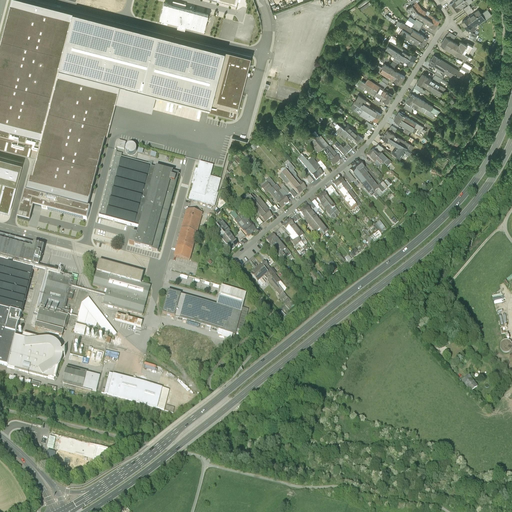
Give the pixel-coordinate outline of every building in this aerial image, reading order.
[(0,126),(40,137),(35,156),(26,192),(88,208),(120,83),(210,106),(211,107),(225,50),(30,0),(10,0),(0,40),(0,126)] [(369,1),(368,0),(364,0),(358,5),(360,8),(360,7),(362,9),(370,4),(368,2),(369,1)] [(455,0),(448,5),(451,9),(463,0),(455,0)] [(463,0),(451,9),(453,13),(466,3),(466,4),(468,4),(473,0),(463,0)] [(418,12),(424,16),(426,13),(421,9),(416,3),(416,2),(412,5),(418,12)] [(164,3),(160,18),(178,23),(177,26),(185,28),(186,25),(204,30),(208,15),(164,3)] [(411,14),(414,17),(415,16),(435,29),(437,25),(424,16),(418,12),(412,5),(406,9),(408,12),(411,14)] [(469,5),(463,9),(467,15),(473,11),(469,5)] [(486,10),(481,14),(464,27),(466,30),(467,30),(468,33),(469,32),(470,33),(471,33),(476,29),(473,26),(477,23),(478,25),(491,16),(486,10)] [(427,11),(426,13),(424,16),(437,25),(439,21),(429,14),(430,12),(427,11)] [(461,23),(464,27),(481,14),(478,11),(461,23)] [(407,24),(419,31),(423,24),(416,19),(413,24),(409,21),(407,24)] [(395,24),(401,28),(425,43),(428,40),(401,23),(401,24),(397,21),(395,24)] [(423,47),(425,43),(401,28),(398,33),(416,45),(417,44),(423,47)] [(470,33),(468,39),(475,42),(478,33),(474,32),(473,34),(471,33),(470,33)] [(390,39),(389,41),(390,42),(395,46),(399,40),(394,36),(392,39),(390,39)] [(445,38),(443,41),(467,57),(473,48),(467,44),(466,46),(460,42),(458,46),(445,38)] [(468,57),(467,57),(443,41),(440,45),(454,54),(466,61),(468,57)] [(416,58),(395,46),(390,42),(388,46),(414,62),(416,58)] [(411,66),(414,62),(388,46),(385,50),(394,55),(393,56),(400,61),(401,59),(411,66)] [(209,111),(236,117),(239,106),(238,106),(242,94),(222,89),(228,67),(247,72),(251,57),(225,50),(211,107),(210,106),(209,111)] [(468,74),(469,71),(462,66),(458,72),(434,56),(431,60),(457,76),(462,80),(465,76),(464,75),(465,73),(468,74)] [(454,80),(457,76),(431,60),(429,64),(437,69),(436,70),(440,72),(440,71),(454,80)] [(372,67),(380,72),(382,68),(374,63),(372,67)] [(385,65),(382,68),(402,81),(405,77),(385,65)] [(382,68),(380,72),(400,85),(402,81),(382,68)] [(440,78),(441,76),(440,75),(441,75),(436,72),(433,78),(439,83),(441,79),(440,78)] [(422,75),(419,79),(442,93),(443,93),(445,90),(422,75)] [(439,97),(442,93),(419,79),(417,83),(429,90),(429,91),(439,97)] [(388,103),(390,99),(365,83),(360,80),(356,85),(363,90),(364,88),(388,103)] [(367,80),(365,83),(390,99),(393,96),(367,80)] [(412,91),(417,95),(419,91),(427,97),(429,93),(425,90),(424,91),(422,90),(422,89),(416,85),(412,91)] [(410,94),(408,97),(432,113),(437,116),(439,112),(432,108),(432,107),(416,97),(416,98),(410,94)] [(354,102),(379,118),(381,114),(368,106),(369,103),(358,96),(354,102)] [(431,116),(432,113),(408,97),(405,101),(424,113),(425,112),(431,116)] [(376,122),(379,118),(354,102),(351,107),(370,119),(371,118),(376,122)] [(479,106),(475,104),(471,111),(475,113),(476,111),(478,112),(479,109),(478,108),(479,106)] [(414,127),(419,130),(421,131),(424,134),(426,131),(422,129),(423,128),(399,112),(396,116),(414,127)] [(411,131),(414,127),(396,116),(394,120),(411,131)] [(356,146),(359,142),(344,128),(338,123),(330,117),(328,118),(338,127),(336,128),(351,142),(351,141),(356,146)] [(338,123),(344,128),(359,142),(362,139),(347,124),(347,125),(340,119),(338,123)] [(0,147),(35,156),(40,137),(0,126),(0,147)] [(309,132),(316,139),(319,136),(313,129),(309,132)] [(387,131),(385,135),(398,143),(410,152),(413,148),(387,131)] [(382,138),(395,147),(390,154),(399,161),(404,153),(408,155),(410,152),(398,143),(385,135),(382,138)] [(336,163),(343,158),(337,151),(334,151),(332,152),(319,136),(316,139),(336,163)] [(324,153),(327,156),(325,157),(333,166),(336,163),(316,139),(309,144),(319,156),(324,153)] [(126,143),(119,141),(117,148),(124,150),(126,143)] [(338,151),(344,156),(347,154),(351,149),(347,145),(343,149),(338,144),(335,147),(338,151)] [(128,155),(130,156),(133,155),(135,154),(136,152),(136,150),(135,148),(134,146),(131,145),(129,145),(127,147),(126,149),(126,151),(126,153),(128,155)] [(386,168),(390,163),(381,154),(380,155),(373,149),(370,152),(386,167),(386,168)] [(385,169),(386,167),(370,152),(367,155),(372,160),(371,161),(373,162),(372,163),(376,167),(378,167),(380,165),(385,169)] [(156,168),(121,158),(122,154),(116,153),(99,217),(140,228),(156,168)] [(316,180),(319,178),(303,158),(302,156),(298,159),(305,167),(302,169),(305,172),(308,170),(316,180)] [(0,157),(0,180),(4,181),(17,185),(22,163),(0,157)] [(251,157),(247,160),(252,166),(257,162),(253,157),(252,158),(251,157)] [(304,157),(303,158),(319,178),(323,175),(318,169),(319,168),(310,158),(307,160),(304,157)] [(320,162),(318,164),(323,171),(326,169),(320,162)] [(353,167),(375,193),(378,197),(383,193),(382,192),(378,188),(377,186),(363,169),(364,168),(360,162),(353,167)] [(218,194),(217,194),(220,180),(210,177),(213,167),(199,163),(197,171),(196,170),(192,185),(193,185),(191,193),(189,200),(214,207),(218,194)] [(302,192),(306,189),(295,175),(296,174),(293,171),(295,170),(290,164),(284,169),(285,171),(302,192)] [(380,174),(371,165),(369,167),(378,177),(380,174)] [(371,196),(375,193),(353,167),(350,170),(371,196)] [(178,175),(156,168),(140,228),(137,236),(132,234),(129,244),(135,246),(134,246),(157,252),(162,234),(165,235),(170,216),(167,216),(170,206),(172,207),(180,178),(178,177),(178,175)] [(299,195),(303,192),(302,192),(285,171),(279,176),(286,185),(289,183),(299,195)] [(348,172),(342,177),(346,181),(346,180),(349,184),(351,182),(352,182),(355,180),(348,172)] [(269,179),(265,182),(286,206),(289,203),(285,198),(287,195),(289,193),(282,185),(280,187),(283,190),(280,192),(269,179)] [(340,179),(336,181),(356,205),(358,207),(361,204),(355,198),(356,198),(350,191),(352,189),(346,182),(344,184),(340,179)] [(17,185),(4,181),(0,196),(0,209),(9,212),(17,185)] [(352,209),(356,205),(336,181),(333,184),(346,199),(345,201),(346,202),(347,203),(352,209)] [(382,181),(377,186),(378,188),(382,192),(388,187),(382,181)] [(286,206),(265,182),(260,186),(266,193),(268,191),(282,209),(286,206)] [(335,191),(331,186),(326,191),(330,195),(335,191)] [(24,191),(17,219),(29,222),(33,207),(87,221),(90,208),(88,208),(26,192),(24,191)] [(323,193),(320,195),(334,212),(336,215),(339,212),(334,207),(335,207),(323,193)] [(227,205),(220,195),(216,208),(220,213),(227,205)] [(265,223),(269,220),(250,198),(248,195),(244,197),(265,223)] [(333,213),(334,212),(320,195),(316,198),(328,212),(328,213),(333,219),(336,216),(333,213)] [(253,196),(250,198),(269,220),(272,217),(267,212),(269,211),(259,199),(257,201),(253,196)] [(314,200),(309,205),(316,213),(319,211),(317,210),(319,208),(318,206),(318,205),(314,200)] [(273,208),(273,207),(270,209),(274,214),(276,212),(277,212),(279,210),(275,206),(273,208)] [(306,206),(303,209),(320,229),(324,234),(328,231),(311,211),(311,212),(306,206)] [(316,232),(320,229),(303,209),(300,212),(316,232)] [(187,210),(174,257),(189,261),(202,214),(187,210)] [(243,214),(238,218),(252,234),(255,231),(249,223),(250,222),(243,214)] [(252,234),(238,218),(235,220),(248,237),(252,234)] [(289,220),(286,223),(305,246),(308,243),(302,236),(303,235),(295,225),(294,226),(289,220)] [(373,226),(377,230),(380,233),(385,229),(379,221),(373,226)] [(217,226),(221,232),(235,248),(238,245),(234,239),(233,240),(232,238),(228,233),(230,232),(221,222),(217,226)] [(309,251),(305,246),(286,223),(283,226),(291,237),(290,238),(292,240),(291,242),(297,249),(300,246),(304,251),(305,250),(307,252),(309,251)] [(288,237),(281,228),(275,233),(279,238),(282,236),(285,240),(288,237)] [(381,235),(380,233),(377,230),(369,237),(373,242),(381,235)] [(237,234),(239,235),(242,240),(245,237),(240,231),(237,234)] [(231,251),(235,248),(221,232),(218,235),(231,251)] [(0,261),(32,270),(37,272),(44,248),(0,235),(0,261)] [(273,235),(269,237),(288,260),(289,261),(293,258),(287,251),(286,251),(273,235)] [(284,263),(288,260),(269,237),(266,240),(284,263)] [(269,257),(266,261),(270,266),(274,262),(269,257)] [(32,270),(0,261),(0,363),(7,365),(15,337),(32,270)] [(99,262),(97,272),(141,284),(143,274),(99,262)] [(264,262),(261,265),(271,277),(283,292),(287,289),(275,275),(271,270),(264,262)] [(267,279),(280,294),(278,296),(282,300),(286,296),(283,292),(271,277),(261,265),(251,274),(261,286),(265,283),(261,278),(264,275),(267,279)] [(150,286),(141,284),(97,272),(93,287),(107,291),(103,305),(142,316),(150,286)] [(308,276),(314,282),(317,279),(312,273),(308,276)] [(46,290),(40,310),(67,317),(69,309),(65,308),(67,299),(71,300),(76,282),(49,275),(45,290),(46,290)] [(220,293),(216,305),(241,311),(242,306),(246,292),(222,285),(221,286),(219,293),(220,293)] [(162,314),(175,317),(181,295),(168,291),(162,314)] [(236,328),(241,311),(216,305),(181,295),(175,317),(218,329),(233,333),(235,333),(236,328)] [(82,303),(77,322),(96,327),(97,323),(103,331),(112,333),(114,336),(116,334),(88,298),(82,303)] [(248,308),(242,306),(241,311),(236,328),(242,329),(248,308)] [(62,337),(67,317),(40,310),(35,330),(62,337)] [(116,315),(115,321),(141,328),(142,322),(116,315)] [(86,327),(76,325),(74,333),(84,335),(86,327)] [(231,338),(233,333),(218,329),(218,332),(222,334),(221,336),(231,338)] [(62,351),(61,350),(61,349),(61,347),(59,345),(57,343),(54,341),(50,340),(46,339),(43,340),(23,334),(22,339),(15,337),(7,365),(7,367),(54,379),(55,376),(56,377),(59,365),(60,363),(62,359),(63,357),(63,355),(64,355),(64,357),(65,357),(65,348),(62,351)] [(511,351),(511,341),(500,342),(501,352),(511,351)] [(117,361),(118,353),(105,351),(104,358),(117,361)] [(63,382),(96,391),(100,376),(66,367),(63,382)] [(110,373),(104,393),(108,394),(113,374),(110,373)] [(143,382),(113,374),(108,394),(138,402),(143,382)] [(477,387),(469,377),(463,382),(471,392),(477,387)] [(157,407),(162,387),(143,382),(138,402),(157,407)] [(162,387),(157,407),(164,408),(169,388),(162,387)] [(283,405),(271,418),(276,423),(288,410),(283,405)] [(53,449),(56,438),(50,436),(47,447),(53,449)]
